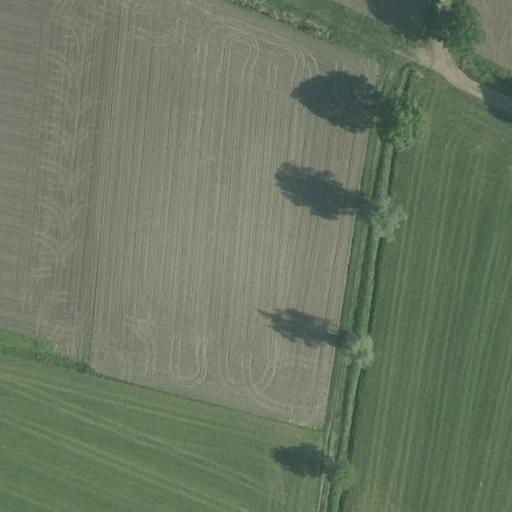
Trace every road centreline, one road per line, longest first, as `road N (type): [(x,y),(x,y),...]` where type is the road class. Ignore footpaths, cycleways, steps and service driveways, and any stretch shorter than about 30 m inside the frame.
road 1 (track): [(444,51),(410,58),(395,83),(327,511)]
road 2 (track): [(264,0),(410,58)]
